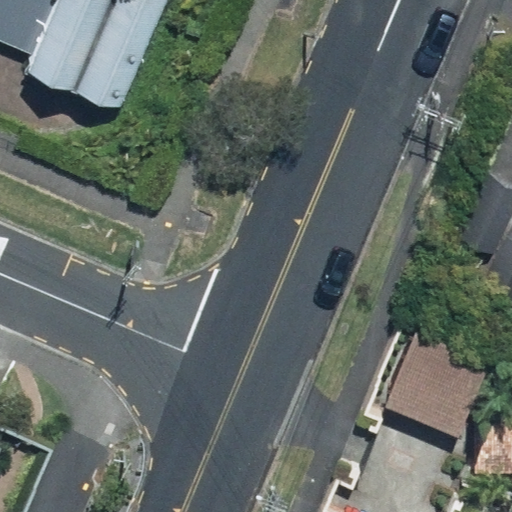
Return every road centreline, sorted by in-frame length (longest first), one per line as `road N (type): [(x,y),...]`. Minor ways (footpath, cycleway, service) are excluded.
road 1 (tertiary): [(410,0),(249,372)]
road 2 (residential): [(249,372),(0,267)]
road 3 (tertiary): [(249,372),(190,511)]
